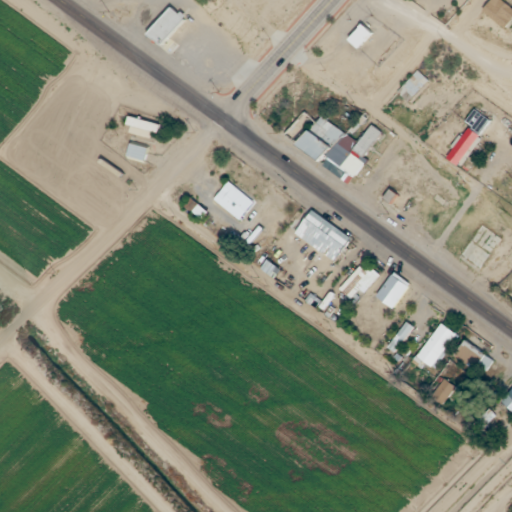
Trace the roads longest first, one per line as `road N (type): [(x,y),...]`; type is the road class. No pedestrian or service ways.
road 1 (primary): [(219,120),(511,332)]
road 2 (residential): [(219,120),(0,329)]
road 3 (primary): [(57,0),(219,120)]
road 4 (secondary): [(219,120),(341,0)]
road 5 (residential): [(511,80),(365,0)]
